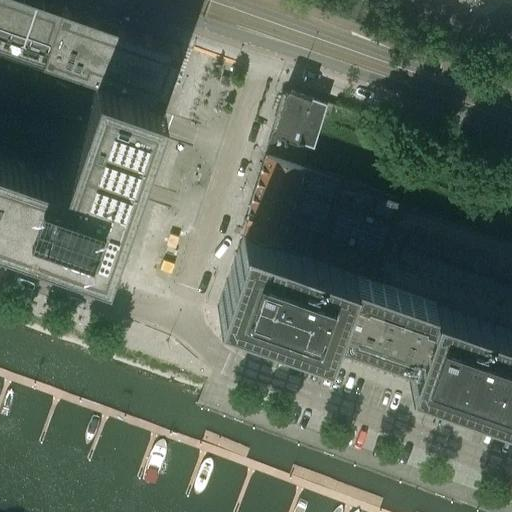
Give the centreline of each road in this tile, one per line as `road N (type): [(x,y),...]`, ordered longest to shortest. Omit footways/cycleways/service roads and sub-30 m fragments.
road 1 (residential): [(511,472),(226,365),(177,322)]
road 2 (residential): [(177,322),(268,44)]
road 3 (residential): [(177,322),(0,260)]
road 4 (tertiary): [(339,46),(511,108)]
road 5 (tertiary): [(339,46),(208,0)]
road 6 (tertiary): [(144,0),(268,44)]
